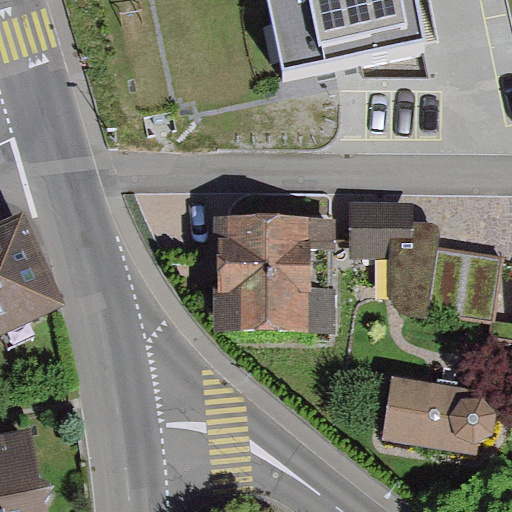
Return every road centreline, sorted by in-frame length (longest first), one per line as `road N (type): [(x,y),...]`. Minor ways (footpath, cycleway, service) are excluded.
road 1 (residential): [(64,183),(98,173),(511,169)]
road 2 (residential): [(124,430),(64,183)]
road 3 (residential): [(124,430),(163,424),(226,432),(346,511)]
road 4 (residential): [(46,128),(9,0)]
